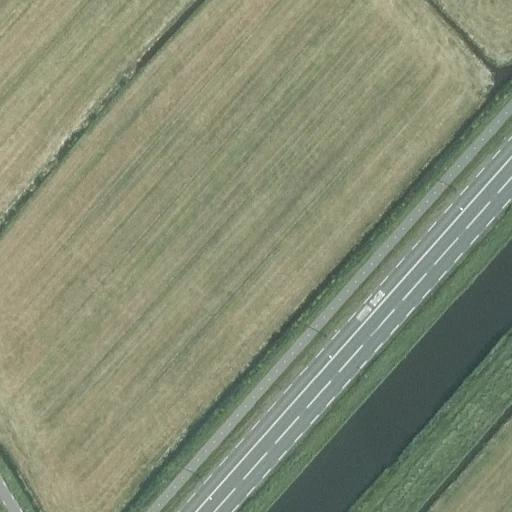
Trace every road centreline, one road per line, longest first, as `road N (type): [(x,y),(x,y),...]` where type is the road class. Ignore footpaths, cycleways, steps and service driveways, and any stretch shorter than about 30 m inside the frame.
road 1 (primary): [(511,177),(215,511)]
road 2 (track): [(386,511),(511,374)]
